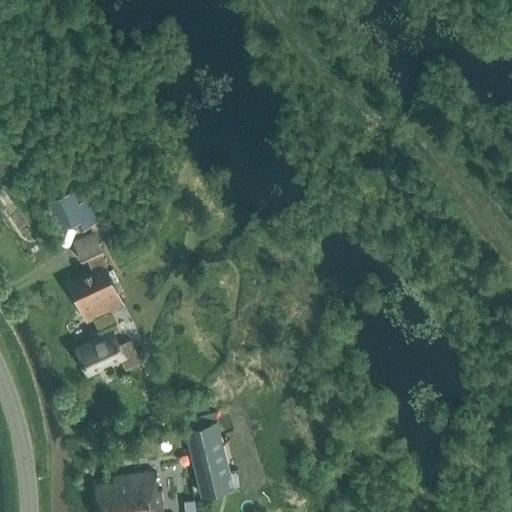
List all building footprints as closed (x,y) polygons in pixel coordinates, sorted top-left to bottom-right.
[(12,202),(3,188),(0,189),(0,204),(3,209),(12,202)] [(76,220),(85,216),(79,202),(73,189),(47,200),(59,227),(76,220)] [(75,348),(86,372),(118,356),(124,368),(139,361),(128,339),(117,344),(111,332),(118,329),(108,309),(120,302),(96,254),(103,250),(93,230),(72,241),(82,262),(87,259),(92,271),(70,282),(88,318),(90,317),(96,330),(88,334),(91,340),(75,348)] [(161,423),(159,413),(147,416),(148,419),(137,422),(139,428),(161,423)] [(220,425),(188,431),(201,499),(233,492),(220,425)] [(111,485),(96,486),(98,511),(162,511),(160,492),(155,492),(153,475),(111,479),(111,485)] [(185,511),(196,511),(195,499),(184,500),(185,511)]
